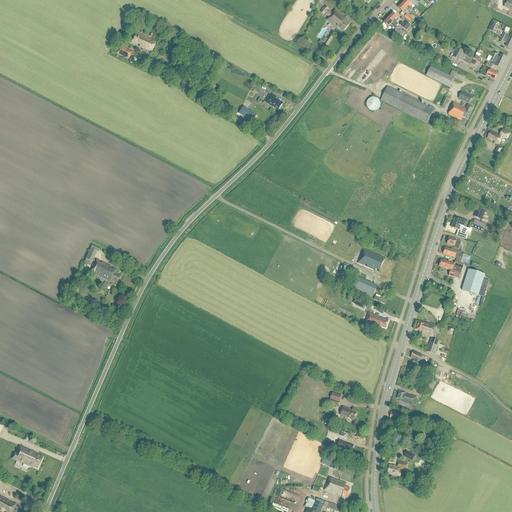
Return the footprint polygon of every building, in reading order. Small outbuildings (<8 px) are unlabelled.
[(409,0),(406,0),(402,4),(410,12),(412,9),(408,6),(412,2),(409,0)] [(502,0),(502,1),(506,3),(504,8),(511,11),(511,2),(510,2),(511,0),(502,0)] [(400,15),(404,18),(410,23),(412,19),(407,15),(406,16),(403,12),(406,9),(409,13),(410,12),(402,4),(398,8),(402,12),(400,15)] [(320,12),(324,15),(324,14),(328,18),(326,20),(337,29),(340,32),(342,30),(344,31),(350,23),(346,20),(344,20),(342,18),(343,17),(334,10),(332,13),(328,10),(329,9),(325,6),(320,12)] [(398,25),(394,21),(397,17),(393,13),(388,19),(396,26),(398,25)] [(395,28),(394,29),(397,31),(399,28),(396,26),(388,19),(383,23),(387,27),(391,24),(395,28)] [(406,22),(401,27),(406,31),(411,26),(406,22)] [(487,30),(492,32),(492,33),(496,25),(491,23),(490,26),(487,30)] [(400,39),(401,38),(401,37),(403,38),(405,33),(404,32),(401,30),(399,33),(397,32),(395,34),(393,33),(393,34),(400,39)] [(130,41),(136,45),(137,43),(140,45),(139,47),(144,49),(152,52),(156,43),(149,39),(149,38),(135,31),(133,35),(134,36),(134,38),(131,38),(130,41)] [(333,39),(331,38),(333,35),(331,34),(329,36),(328,36),(327,39),(325,38),(321,43),(327,47),(333,39)] [(504,34),(502,38),(511,43),(511,36),(511,35),(510,37),(504,34)] [(503,42),(506,44),(505,47),(509,49),(511,43),(502,38),(499,42),(502,44),(503,42)] [(121,46),(117,53),(125,58),(129,60),(133,52),(121,46)] [(422,75),(431,58),(414,49),(408,60),(414,63),(411,69),(422,75)] [(459,62),(459,61),(459,60),(460,59),(464,62),(464,63),(469,66),(471,63),(474,66),(477,62),(473,60),(473,59),(464,53),(457,49),(454,54),(452,58),(459,62)] [(371,55),(370,54),(371,53),(369,50),(360,60),(364,63),(371,55)] [(494,53),(491,59),(502,64),(505,57),(501,55),(499,58),(496,56),(497,55),(494,53)] [(491,64),(495,66),(495,67),(500,69),(502,64),(491,59),(489,62),(492,63),(491,64)] [(356,74),(364,65),(360,61),(351,70),(356,74)] [(452,71),(449,76),(430,67),(426,76),(449,88),(454,79),(457,74),(452,71)] [(482,71),(481,72),(480,75),(486,78),(486,76),(494,80),(497,75),(486,69),(483,67),(482,71)] [(188,81),(192,83),(196,76),(191,74),(188,81)] [(387,87),(380,100),(427,124),(434,109),(429,107),(428,108),(387,87)] [(461,92),(458,99),(469,104),(472,97),(461,92)] [(269,95),(264,102),(273,108),(278,111),(282,104),(275,99),(277,97),(272,95),(271,96),(269,95)] [(380,105),(380,104),(380,103),(379,103),(379,102),(379,101),(378,100),(377,99),(376,98),(375,98),(374,98),(373,98),(372,98),(371,98),(370,98),(369,99),(368,100),(367,100),(367,101),(367,102),(366,103),(366,104),(366,105),(366,106),(367,107),(367,108),(368,109),(369,109),(369,110),(370,110),(371,111),(372,111),(373,111),(374,111),(375,111),(376,110),(377,110),(377,109),(378,109),(378,108),(379,108),(379,107),(379,106),(380,105)] [(449,111),(447,115),(460,121),(462,118),(467,120),(471,113),(473,109),(467,106),(466,109),(453,103),(448,111),(449,111)] [(245,111),(242,116),(248,121),(252,116),(245,111)] [(491,132),(487,139),(491,141),(492,140),(494,141),(494,143),(498,145),(502,138),(507,141),(510,135),(502,130),(499,136),(491,132)] [(499,156),(502,149),(497,147),(493,153),(499,156)] [(478,208),(474,217),(481,220),(484,211),(478,208)] [(462,220),(461,221),(454,219),(453,224),(466,228),(468,222),(467,222),(462,220)] [(471,228),(482,233),(486,224),(474,220),(471,228)] [(451,229),(458,231),(456,237),(466,240),(467,236),(465,235),(467,232),(471,233),(472,230),(466,228),(453,224),(451,229)] [(461,242),(456,241),(456,240),(453,239),(450,238),(449,238),(447,244),(454,247),(453,248),(458,250),(461,242)] [(443,254),(451,257),(458,259),(460,253),(457,252),(458,250),(452,248),(451,250),(445,248),(443,254)] [(91,249),(86,259),(92,263),(97,252),(91,249)] [(360,259),(358,264),(363,266),(364,264),(367,266),(367,267),(375,271),(376,269),(379,271),(378,272),(379,273),(385,259),(364,250),(362,254),(364,255),(362,260),(360,259)] [(458,263),(464,264),(468,266),(471,257),(467,256),(461,254),(459,259),(458,263)] [(385,259),(379,273),(383,274),(383,273),(390,275),(394,265),(388,262),(389,260),(385,259)] [(96,260),(90,273),(110,283),(111,281),(117,284),(121,276),(117,274),(117,273),(115,272),(116,270),(114,269),(113,271),(110,269),(111,267),(102,263),(101,265),(98,263),(99,262),(96,260)] [(441,260),(439,267),(450,271),(449,275),(459,278),(464,265),(455,262),(455,263),(448,261),(448,262),(441,260)] [(483,279),(485,276),(468,270),(462,291),(478,296),(484,297),(489,281),(483,279)] [(355,278),(351,287),(372,296),(376,287),(355,278)] [(353,304),(364,309),(366,304),(356,299),(353,304)] [(380,317),(373,314),(368,313),(365,323),(380,328),(380,327),(385,329),(388,321),(380,318),(380,317)] [(418,322),(415,330),(422,333),(422,334),(432,338),(436,327),(425,323),(425,324),(418,322)] [(430,340),(426,352),(434,354),(438,342),(430,340)] [(413,352),(410,358),(415,360),(414,362),(413,361),(411,364),(417,367),(419,364),(417,363),(418,362),(421,364),(424,357),(413,352)] [(430,370),(435,362),(430,360),(426,367),(430,370)] [(439,377),(441,373),(444,367),(439,364),(437,368),(435,367),(434,369),(433,368),(431,373),(439,377)] [(437,382),(427,377),(422,387),(432,392),(437,382)] [(399,391),(397,399),(399,399),(398,401),(414,407),(417,398),(408,395),(407,396),(405,395),(405,393),(399,391)] [(337,407),(338,407),(342,396),(332,393),(329,404),(330,404),(330,405),(337,407)] [(343,407),(340,416),(353,421),(356,413),(347,410),(348,409),(343,407)] [(390,412),(390,418),(391,418),(391,420),(394,421),(394,420),(395,420),(395,421),(401,422),(402,414),(390,412)] [(286,423),(284,428),(298,434),(300,430),(286,423)] [(339,441),(336,448),(345,451),(346,451),(351,453),(353,446),(339,441)] [(12,459),(17,462),(18,461),(33,468),(33,467),(38,469),(43,457),(35,454),(35,453),(19,447),(16,454),(14,454),(12,459)] [(406,451),(404,457),(412,461),(414,456),(418,457),(419,455),(416,452),(415,453),(412,451),(411,453),(406,451)] [(387,473),(400,475),(401,469),(406,470),(407,464),(403,463),(397,462),(396,467),(389,465),(387,473)] [(325,487),(323,491),(334,494),(335,493),(338,494),(338,496),(346,499),(350,489),(344,487),(346,484),(328,477),(327,481),(328,483),(327,486),(325,487)] [(277,502),(294,508),(295,505),(297,506),(298,503),(299,503),(302,493),(292,490),(290,495),(288,494),(288,492),(283,490),(282,494),(280,494),(277,502)] [(0,510),(0,511),(1,511),(10,511),(15,505),(9,502),(8,502),(7,502),(7,501),(0,496),(0,509),(1,510),(0,510)] [(315,501),(309,511),(320,511),(324,505),(315,501)] [(338,511),(340,507),(329,503),(327,508),(338,511)]
